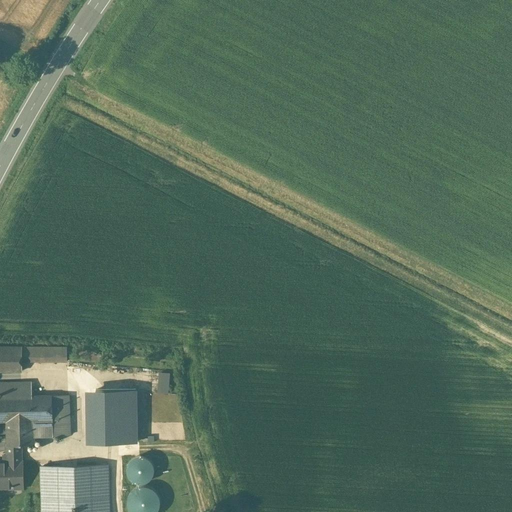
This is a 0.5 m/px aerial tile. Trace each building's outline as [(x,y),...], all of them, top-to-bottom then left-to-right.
[(0,347),(0,371),(22,371),(22,361),(67,361),(67,348),(0,347)] [(172,393),(173,372),(162,372),(162,393),(172,393)] [(0,385),(0,420),(6,421),(34,420),(52,420),(52,430),(70,430),(69,395),(27,396),(27,385),(0,385)] [(107,388),(89,389),(91,443),(109,443),(107,388)] [(34,420),(6,421),(8,462),(22,461),(21,445),(34,445),(34,420)] [(132,481),(137,483),(143,483),(148,481),(152,477),(154,472),(154,467),(151,462),(147,458),(142,456),(137,457),(132,459),(129,462),(127,467),(127,472),(129,477),(132,481)] [(8,462),(0,461),(0,488),(23,488),(22,461),(8,462)] [(108,511),(108,465),(42,467),(42,511),(108,511)] [(129,511),(156,511),(159,508),(160,502),(158,496),(155,491),(149,487),(143,486),(137,487),(132,490),(129,495),(127,500),(127,505),(129,511)]
